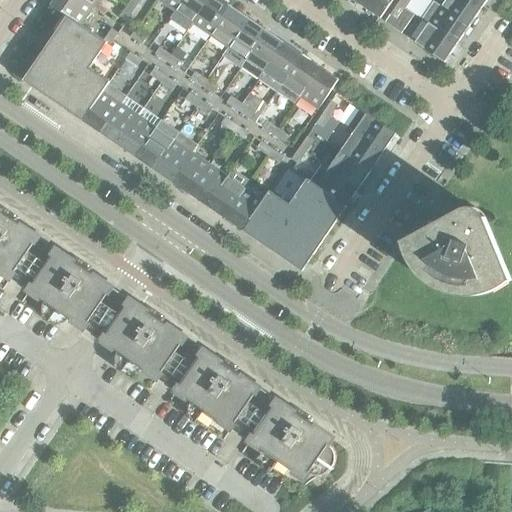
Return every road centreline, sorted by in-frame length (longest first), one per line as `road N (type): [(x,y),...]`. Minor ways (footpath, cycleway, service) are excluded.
road 1 (secondary): [(153,240),(371,378),(427,394),(511,401)]
road 2 (secondary): [(511,369),(427,356),(332,321),(168,216)]
road 3 (residential): [(262,502),(66,376)]
road 4 (secondary): [(168,216),(0,95)]
road 5 (residential): [(335,284),(450,116)]
road 6 (residential): [(450,116),(285,0)]
road 7 (secondary): [(0,133),(153,240)]
road 8 (residential): [(66,376),(153,240)]
